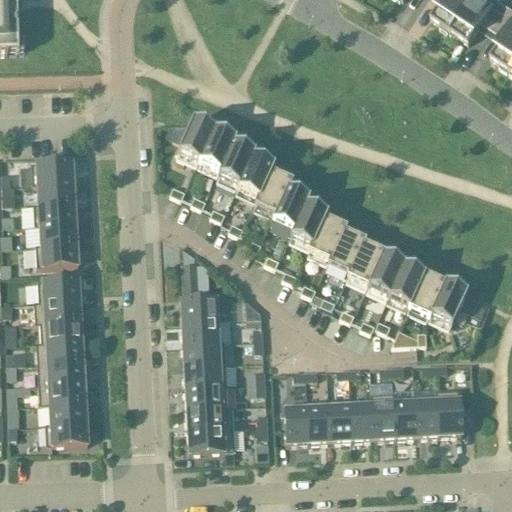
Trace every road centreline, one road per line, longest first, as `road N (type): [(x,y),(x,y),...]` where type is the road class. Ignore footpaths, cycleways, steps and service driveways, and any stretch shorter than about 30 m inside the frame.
road 1 (residential): [(500,511),(498,482),(147,498)]
road 2 (residential): [(130,226),(176,235),(342,364),(409,362)]
road 3 (residential): [(130,226),(147,498)]
road 4 (residential): [(511,144),(310,10)]
road 5 (residential): [(0,496),(147,498)]
road 6 (residential): [(127,123),(0,126)]
road 7 (residential): [(125,0),(127,123)]
